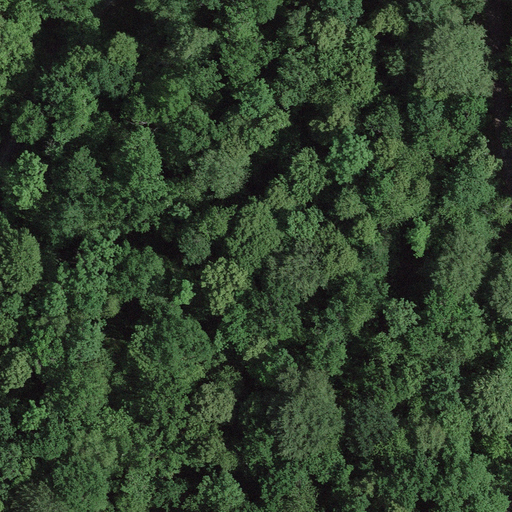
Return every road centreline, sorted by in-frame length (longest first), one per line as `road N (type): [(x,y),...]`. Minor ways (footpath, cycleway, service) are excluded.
road 1 (track): [(103,0),(47,69),(0,163)]
road 2 (track): [(511,166),(493,0)]
